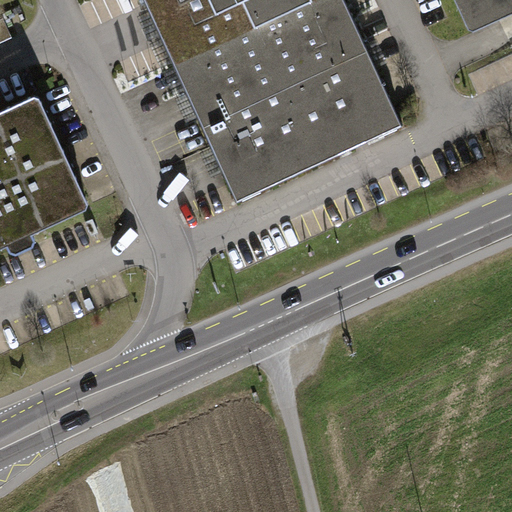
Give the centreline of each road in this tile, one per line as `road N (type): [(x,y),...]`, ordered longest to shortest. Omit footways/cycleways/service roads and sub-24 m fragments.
road 1 (residential): [(61,0),(171,245),(175,294),(143,379)]
road 2 (primary): [(511,217),(143,379)]
road 3 (primary): [(143,379),(0,449)]
